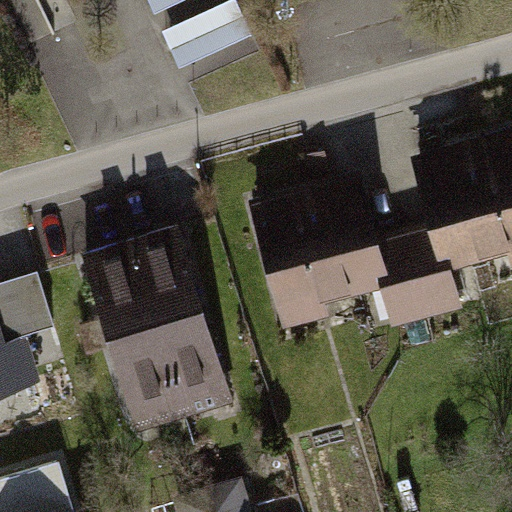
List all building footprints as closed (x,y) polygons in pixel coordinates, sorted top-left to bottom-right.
[(155,0),(183,65),(257,35),(242,0),(155,0)] [(255,193),(287,312),(382,286),(392,321),(464,302),(454,266),(511,249),(511,126),(408,155),(427,227),(391,237),(370,161),(255,193)] [(94,251),(144,425),(238,398),(188,224),(94,251)] [(44,255),(0,268),(0,383),(39,372),(27,334),(65,323),(44,255)] [(0,511),(83,511),(65,456),(0,477),(0,511)] [(260,511),(251,479),(180,498),(183,511),(260,511)]
